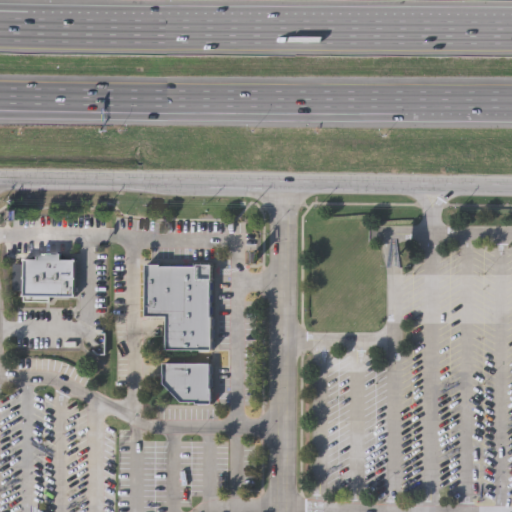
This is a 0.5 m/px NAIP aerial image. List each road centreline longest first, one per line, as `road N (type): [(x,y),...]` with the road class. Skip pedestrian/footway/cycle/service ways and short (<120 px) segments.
road 1 (motorway): [(0,114),(404,118),(511,109)]
road 2 (motorway): [(0,93),(511,101)]
road 3 (tertiary): [(284,511),(287,184)]
road 4 (motorway): [(511,29),(232,27)]
road 5 (motorway): [(232,27),(0,5)]
road 6 (motorway): [(232,27),(0,27)]
road 7 (secondary): [(287,184),(511,185)]
road 8 (secondary): [(0,178),(210,182)]
